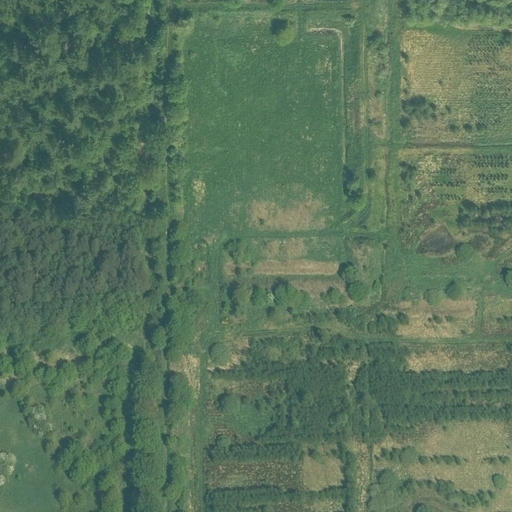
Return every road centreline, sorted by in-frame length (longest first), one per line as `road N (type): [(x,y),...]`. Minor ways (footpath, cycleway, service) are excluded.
road 1 (track): [(203,511),(201,368),(217,304),(215,252),(238,233),(332,232),(368,204),(360,0)]
road 2 (track): [(212,332),(511,337)]
road 3 (track): [(332,232),(341,212),(337,49),(328,36),(299,32),(298,0)]
road 4 (track): [(171,8),(359,5)]
